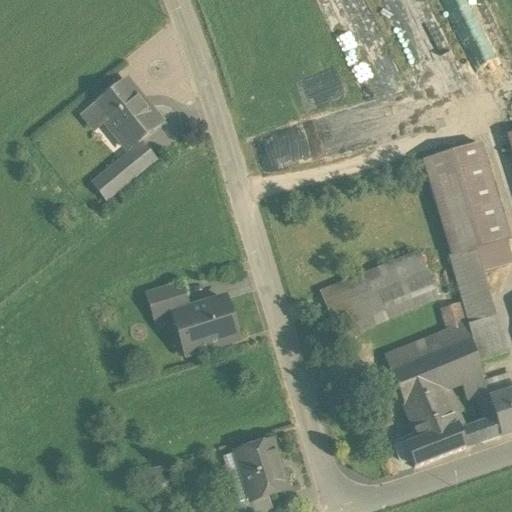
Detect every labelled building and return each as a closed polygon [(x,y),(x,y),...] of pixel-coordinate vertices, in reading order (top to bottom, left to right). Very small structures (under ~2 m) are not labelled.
[(339,0),(357,45),(378,37),(363,0),(339,0)] [(377,0),(393,38),(407,39),(410,37),(443,38),(427,0),(377,0)] [(434,0),(454,44),(474,36),(458,0),(434,0)] [(392,59),(381,35),(362,44),(373,67),(392,59)] [(158,125),(124,83),(92,109),(126,151),(158,125)] [(479,144),(421,162),(450,256),(451,258),(475,250),(509,240),(479,144)] [(153,162),(140,146),(117,165),(130,181),(153,162)] [(117,165),(92,186),(105,201),(130,181),(117,165)] [(475,250),(451,258),(450,256),(447,258),(466,326),(495,317),(495,316),(475,250)] [(436,299),(418,253),(318,294),(339,345),(355,338),(352,333),(436,299)] [(180,283),(148,293),(157,323),(175,318),(174,316),(189,311),(180,283)] [(189,311),(174,316),(175,318),(188,357),(240,339),(227,299),(189,311)] [(459,304),(441,310),(447,334),(384,359),(407,419),(413,433),(417,443),(435,436),(418,399),(406,369),(453,348),(468,343),(459,304)] [(466,326),(477,364),(507,355),(496,316),(495,316),(495,317),(466,326)] [(468,343),(453,348),(406,369),(418,399),(439,390),(471,378),(480,373),(468,343)] [(511,371),(488,379),(493,396),(511,390),(511,371)] [(488,400),(480,373),(471,378),(484,425),(494,421),(491,413),(488,400)] [(457,428),(439,390),(418,399),(435,436),(457,428)] [(511,392),(488,400),(491,413),(494,421),(499,437),(511,433),(511,392)] [(407,419),(391,426),(396,439),(413,433),(407,419)] [(484,425),(478,427),(476,430),(482,443),(499,437),(494,421),(484,425)] [(417,443),(406,447),(414,469),(466,449),(457,428),(417,443)] [(271,444),(237,454),(251,500),(252,502),(268,497),(285,492),(271,444)] [(251,500),(229,507),(230,511),(272,511),(268,497),(252,502),(251,500)]
